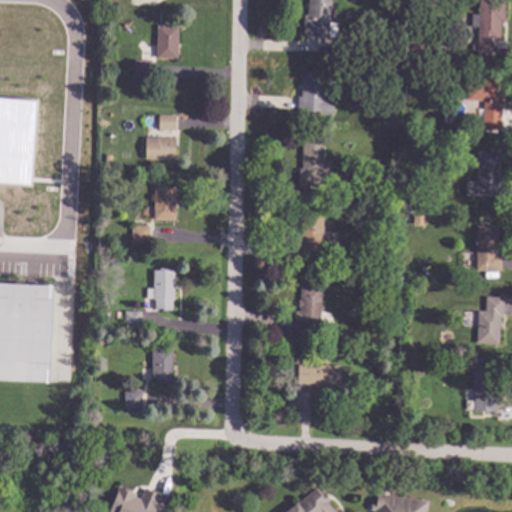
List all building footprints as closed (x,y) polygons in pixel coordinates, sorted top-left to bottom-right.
[(329,0),(326,36),(301,35),(302,14),(305,15),(306,0),(329,0)] [(502,0),(502,22),(499,22),(498,40),(494,40),(494,54),(475,53),(476,26),(469,26),(470,13),(476,13),(476,0),(502,0)] [(177,25),(176,58),(154,57),(155,25),(177,25)] [(421,51),(409,51),(409,43),(421,43),(421,51)] [(446,53),(435,53),(435,45),(446,46),(446,53)] [(150,60),(149,77),(132,77),(133,59),(150,60)] [(413,65),(408,70),(404,67),(409,61),(413,65)] [(324,71),(321,111),(295,110),(296,95),(299,95),(300,84),(301,84),(302,70),(324,71)] [(501,75),(499,123),(481,122),(482,100),(465,99),(466,73),(501,75)] [(421,118),(409,122),(407,114),(419,111),(421,118)] [(174,115),(174,129),(157,129),(157,115),(174,115)] [(173,138),(172,159),(143,159),(143,152),(142,152),(142,143),(143,143),(143,137),(173,138)] [(316,142),(322,142),(322,185),(296,185),(296,169),(300,169),(300,141),(306,141),(306,140),(316,140),(316,142)] [(497,167),(498,167),(498,173),(497,172),(497,178),(501,178),(500,196),(464,195),(464,181),(475,181),(476,150),(497,151),(497,167)] [(398,172),(389,172),(389,164),(399,164),(398,172)] [(0,178),(33,180),(31,216),(0,214),(0,178)] [(173,219),(152,219),(152,186),(173,187),(173,219)] [(372,222),(364,222),(364,213),(372,213),(372,222)] [(321,239),(330,239),(330,258),(321,258),(321,259),(294,259),(295,239),(298,240),(299,214),(322,214),(321,239)] [(495,253),(499,253),(499,270),(474,270),(475,224),(495,224),(495,253)] [(146,242),(129,242),(129,225),(147,225),(146,242)] [(166,269),(172,269),(172,299),(170,299),(170,308),(160,308),(160,310),(153,310),(153,299),(151,299),(151,298),(144,297),(144,287),(151,287),(151,269),(158,269),(158,267),(166,267),(166,269)] [(0,282),(51,285),(46,383),(0,380),(0,282)] [(320,285),(319,311),(323,311),(322,328),(318,328),(318,329),(293,327),(293,311),(298,311),(298,305),(296,305),(297,300),(298,300),(299,284),(320,285)] [(413,291),(408,294),(404,287),(409,284),(413,291)] [(502,297),(501,315),(498,315),(497,343),(474,342),(475,311),(483,311),(483,296),(502,297)] [(139,326),(122,326),(122,310),(139,310),(139,326)] [(361,342),(361,350),(352,349),(352,342),(361,342)] [(171,382),(150,382),(150,349),(170,349),(171,382)] [(316,364),(339,365),(339,388),(310,387),(310,390),(295,390),(296,364),(304,364),(304,355),(316,355),(316,364)] [(421,367),(420,375),(411,374),(412,366),(421,367)] [(486,370),(492,370),(492,383),(494,384),(494,389),(493,389),(493,395),(496,395),(495,411),(471,411),(472,370),(479,370),(479,368),(486,368),(486,370)] [(139,408),(122,408),(122,389),(139,389),(139,408)] [(107,511),(159,511),(165,498),(142,490),(140,497),(117,488),(107,511)] [(334,511),(283,511),(314,488),(334,511)] [(427,499),(425,511),(371,511),(374,492),(427,499)]
